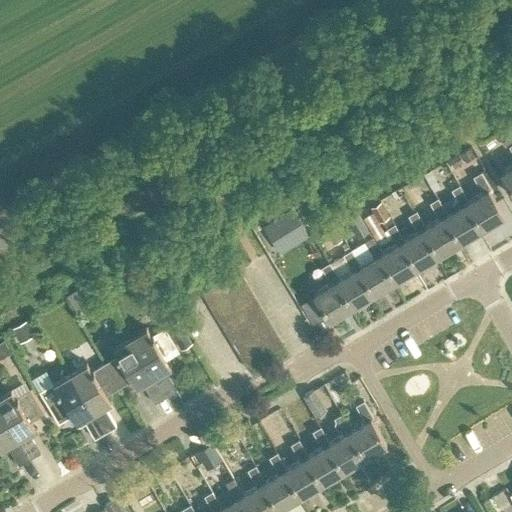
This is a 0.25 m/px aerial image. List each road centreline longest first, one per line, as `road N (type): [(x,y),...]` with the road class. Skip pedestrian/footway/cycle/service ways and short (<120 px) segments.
road 1 (secondary): [(0,244),(426,0)]
road 2 (residential): [(34,511),(238,385)]
road 3 (residential): [(434,490),(353,351)]
road 4 (residential): [(260,271),(314,362),(353,351)]
road 5 (residential): [(353,351),(476,277)]
